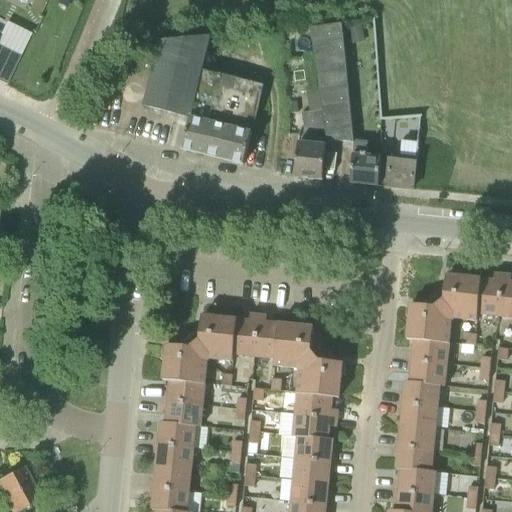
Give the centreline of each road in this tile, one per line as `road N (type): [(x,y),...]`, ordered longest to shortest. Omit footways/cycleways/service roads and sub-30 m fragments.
road 1 (residential): [(115,434),(84,425),(33,389),(20,344),(45,137)]
road 2 (residential): [(367,511),(395,222)]
road 3 (residential): [(395,222),(173,198),(149,203)]
road 4 (residential): [(115,434),(127,226),(149,203)]
road 5 (residential): [(149,203),(123,175),(45,137)]
